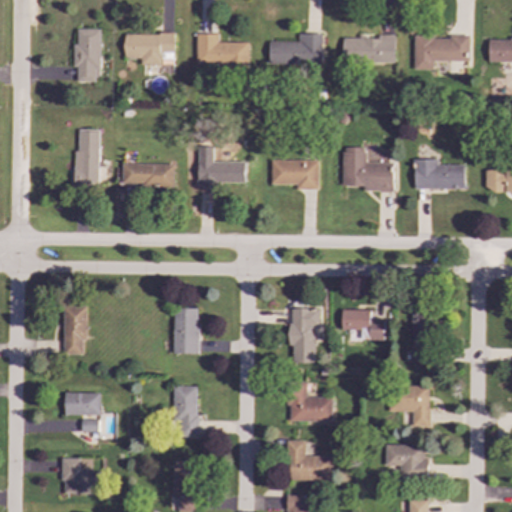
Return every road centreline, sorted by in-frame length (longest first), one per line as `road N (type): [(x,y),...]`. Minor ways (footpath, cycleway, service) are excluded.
road 1 (residential): [(19,0),(12,511)]
road 2 (tertiary): [(0,268),(511,274)]
road 3 (tertiary): [(511,247),(0,241)]
road 4 (residential): [(248,245),(242,511)]
road 5 (residential): [(480,247),(473,511)]
